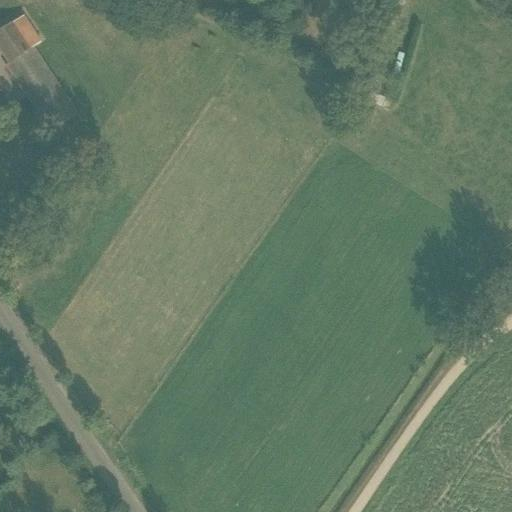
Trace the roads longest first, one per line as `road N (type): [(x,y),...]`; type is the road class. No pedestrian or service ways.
road 1 (unclassified): [(136,511),(0,302)]
road 2 (track): [(511,327),(487,343),(445,394),(361,511)]
